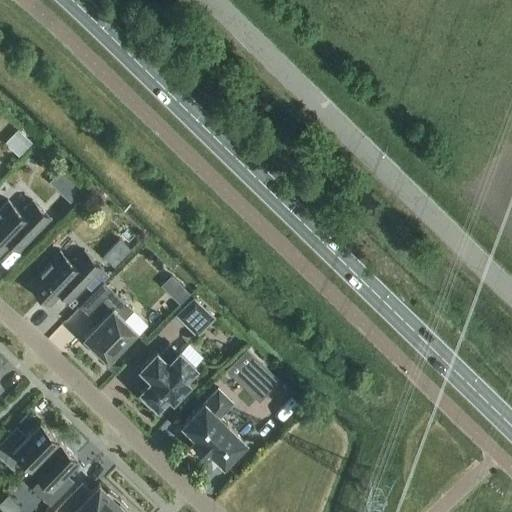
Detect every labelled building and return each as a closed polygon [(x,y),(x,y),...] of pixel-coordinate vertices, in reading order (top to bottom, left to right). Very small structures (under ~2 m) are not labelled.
[(6,142),(18,153),(30,142),(18,130),(6,142)] [(41,165),(46,153),(33,148),(29,161),(41,165)] [(73,200),(86,187),(64,166),(51,179),(73,200)] [(0,207),(0,249),(8,241),(17,249),(49,217),(32,201),(20,213),(7,200),(0,207)] [(119,238),(103,255),(113,265),(129,248),(119,238)] [(34,288),(32,290),(41,299),(43,297),(49,302),(60,291),(69,299),(100,267),(83,251),(72,263),(59,250),(49,260),(45,256),(36,266),(40,270),(28,282),(34,288)] [(183,298),(193,287),(174,271),(165,281),(183,298)] [(103,316),(96,323),(84,336),(93,345),(90,348),(101,358),(104,355),(106,358),(134,330),(123,318),(131,310),(111,290),(94,308),(103,316)] [(176,315),(196,334),(213,317),(193,297),(176,315)] [(147,382),(139,390),(143,394),(140,397),(149,406),(152,403),(157,407),(168,395),(172,399),(189,382),(184,378),(195,367),(178,350),(177,351),(168,343),(159,353),(156,350),(139,367),(147,375),(147,382)] [(243,369),(266,391),(278,379),(246,349),(226,369),(235,377),(243,369)] [(244,441),(218,416),(232,402),(217,388),(183,424),(196,436),(191,441),(206,454),(210,450),(223,463),(244,441)] [(20,457),(31,467),(58,439),(39,421),(21,440),(11,431),(0,441),(0,456),(10,467),(20,457)] [(58,439),(31,467),(41,477),(31,487),(49,505),(68,486),(58,477),(77,457),(58,439)] [(107,511),(120,499),(117,497),(114,494),(112,492),(107,489),(106,491),(98,484),(80,502),(70,493),(51,511),(107,511)] [(120,499),(107,511),(129,511),(130,511),(127,507),(125,504),(122,502),(120,499)]
